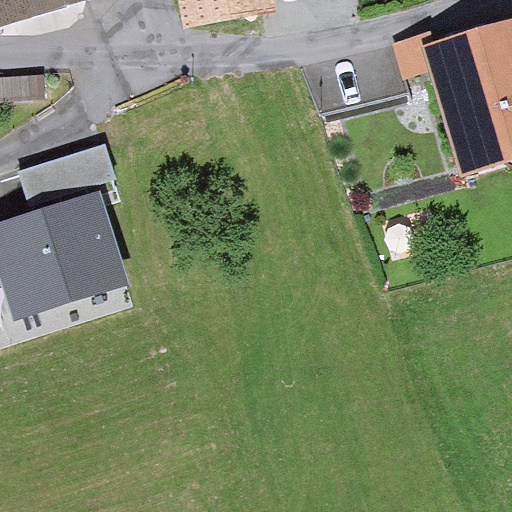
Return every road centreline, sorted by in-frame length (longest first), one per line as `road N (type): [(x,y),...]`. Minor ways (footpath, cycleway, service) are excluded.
road 1 (residential): [(157,55),(295,49),(478,0)]
road 2 (track): [(0,160),(112,113),(157,55)]
road 3 (residential): [(0,56),(157,55)]
